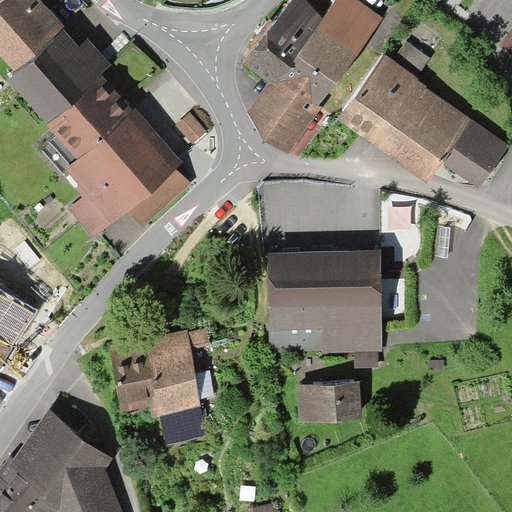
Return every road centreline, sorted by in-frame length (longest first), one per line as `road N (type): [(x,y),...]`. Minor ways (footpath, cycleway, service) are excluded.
road 1 (residential): [(0,435),(118,275),(244,162)]
road 2 (residential): [(244,162),(373,173),(511,215)]
road 3 (residential): [(204,44),(244,162)]
